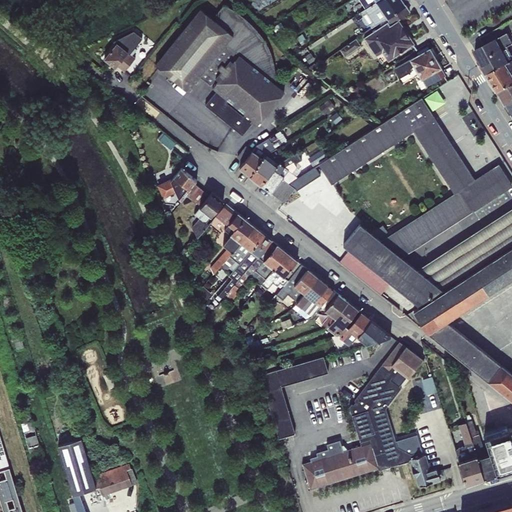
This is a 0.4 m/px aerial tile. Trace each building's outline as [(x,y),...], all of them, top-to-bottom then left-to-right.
[(377,0),(376,1),(387,17),(405,4),(402,0),(377,0)] [(371,27),(387,17),(376,1),(366,8),(361,11),(371,27)] [(233,35),(200,76),(212,87),(218,79),(215,78),(221,71),(218,68),(222,63),(225,66),(231,59),(233,61),(239,54),(276,85),(277,82),(276,78),(276,75),(275,71),(275,68),(274,64),(273,59),(272,56),(271,52),(269,49),(268,46),(266,43),(264,39),(262,36),(260,33),(258,31),(255,27),(252,25),(248,21),(245,18),(243,16),(239,13),(236,11),(233,9),(230,7),(224,4),(212,19),(233,35)] [(410,12),(405,4),(387,17),(391,23),(410,12)] [(188,91),(200,76),(233,35),(212,19),(200,9),(155,64),(169,76),(174,79),(188,91)] [(390,25),(388,22),(364,38),(376,55),(382,51),(388,60),(414,43),(398,20),(390,25)] [(134,31),(114,41),(117,43),(128,51),(117,65),(125,70),(135,57),(132,54),(137,49),(135,47),(142,38),(134,31)] [(511,40),(508,33),(474,51),(488,74),(507,63),(511,60),(511,53),(508,47),(511,44),(511,40)] [(356,38),(340,49),(345,56),(361,45),(356,38)] [(128,51),(117,43),(104,58),(115,67),(117,65),(128,51)] [(430,48),(410,59),(414,66),(421,78),(422,79),(441,67),(430,48)] [(310,52),(304,56),(309,63),(315,59),(310,52)] [(218,79),(212,87),(258,124),(284,91),(276,85),(239,54),(233,61),(231,59),(225,66),(222,63),(218,68),(221,71),(215,78),(218,79)] [(414,66),(410,59),(395,68),(400,77),(412,70),(411,67),(414,66)] [(511,70),(507,63),(488,74),(499,91),(511,83),(511,70)] [(441,67),(422,79),(421,78),(416,81),(421,89),(445,75),(441,67)] [(511,83),(499,91),(506,105),(511,101),(511,83)] [(358,89),(350,93),(359,108),(366,103),(358,89)] [(338,92),(329,98),(336,108),(345,102),(338,92)] [(318,162),(332,183),(414,130),(434,117),(421,97),(328,156),(318,162)] [(329,99),(319,106),(325,115),(335,107),(329,99)] [(337,112),(330,117),(335,124),(342,118),(337,112)] [(414,130),(454,192),(475,179),(434,117),(414,130)] [(265,156),(267,153),(282,144),(275,133),(258,144),(252,150),(262,158),(264,155),(265,156)] [(244,161),(252,150),(246,145),(237,156),(244,161)] [(312,166),(318,162),(328,156),(323,149),(308,158),(312,166)] [(239,167),(250,176),(262,158),(252,150),(244,161),(239,167)] [(297,152),(279,163),(277,165),(274,168),(284,176),(289,170),(292,172),(297,167),(295,163),(302,159),(297,152)] [(265,156),(277,165),(279,163),(267,153),(265,156)] [(261,185),(274,168),(277,165),(265,156),(264,155),(262,158),(250,176),(261,185)] [(381,240),(402,257),(511,185),(511,184),(498,164),(475,179),(454,192),(381,240)] [(181,167),(174,176),(189,188),(196,180),(181,167)] [(284,176),(282,178),(289,183),(299,177),(296,175),(302,170),(297,167),(292,172),(289,170),(284,176)] [(271,192),(282,178),(284,176),(274,168),(261,185),(271,192)] [(299,177),(289,183),(295,188),(301,189),(318,178),(312,168),(299,177)] [(174,176),(171,180),(176,191),(181,201),(187,195),(190,191),(189,188),(174,176)] [(295,188),(289,183),(282,178),(271,192),(284,202),(295,188)] [(176,191),(171,180),(157,184),(163,197),(176,191)] [(190,191),(187,195),(199,204),(208,194),(195,184),(190,191)] [(212,192),(200,207),(211,216),(223,201),(212,192)] [(229,224),(237,213),(226,203),(216,216),(227,226),(224,229),(230,234),(235,229),(229,224)] [(444,290),(511,246),(511,206),(417,268),(444,290)] [(211,216),(200,207),(194,213),(199,217),(192,226),(197,237),(209,224),(207,221),(211,216)] [(230,234),(241,242),(254,226),(237,213),(229,224),(235,229),(230,234)] [(360,223),(343,244),(420,305),(444,290),(417,268),(402,257),(381,240),(360,223)] [(264,234),(254,226),(241,242),(251,250),(264,234)] [(221,265),(241,242),(230,234),(223,244),(228,248),(211,267),(214,273),(221,265)] [(272,240),(264,234),(251,250),(258,256),(272,240)] [(263,260),(277,244),(272,240),(258,256),(251,250),(234,270),(236,271),(224,285),(222,284),(213,295),(216,297),(220,292),(231,302),(251,278),(249,276),(256,268),(263,260)] [(251,250),(241,242),(221,265),(227,270),(229,267),(233,271),(234,270),(251,250)] [(287,252),(277,244),(263,260),(273,268),(287,252)] [(511,246),(444,290),(420,305),(413,310),(428,332),(446,320),(511,277),(511,246)] [(349,251),(341,261),(382,294),(391,284),(349,251)] [(297,260),(287,252),(273,268),(274,268),(284,276),(297,260)] [(260,285),(261,283),(274,268),(273,268),(263,260),(256,268),(249,276),(251,278),(260,285)] [(307,268),(297,260),(284,276),(274,268),(261,283),(267,288),(273,281),(281,288),(272,299),(275,302),(283,292),(282,291),(287,285),(292,289),(295,285),(294,284),(307,268)] [(317,277),(307,268),(294,284),(295,285),(304,293),(317,277)] [(213,274),(208,270),(203,276),(208,280),(213,274)] [(327,284),(317,277),(304,293),(314,301),(327,284)] [(334,289),(327,284),(314,301),(304,293),(292,307),(306,319),(312,316),(320,306),(334,289)] [(292,307),(304,293),(295,285),(292,289),(283,300),(292,307)] [(338,293),(334,289),(320,306),(325,310),(338,293)] [(348,301),(338,293),(325,310),(330,314),(335,318),(348,301)] [(335,318),(327,328),(339,338),(348,327),(346,325),(358,309),(348,301),(335,318)] [(346,325),(348,327),(361,311),(358,309),(346,325)] [(371,319),(361,311),(348,327),(358,336),(366,325),(371,319)] [(335,318),(330,314),(322,324),(327,328),(335,318)] [(511,372),(446,320),(428,332),(511,400),(511,372)] [(371,330),(366,325),(358,336),(363,340),(371,330)] [(349,345),(358,336),(348,327),(339,338),(349,345)] [(218,331),(214,336),(218,340),(223,336),(218,331)] [(252,335),(245,338),(248,343),(254,340),(252,335)] [(21,337),(14,339),(17,349),(24,347),(21,337)] [(366,405),(393,398),(401,386),(392,379),(399,369),(409,377),(422,359),(409,376),(393,364),(389,370),(382,365),(399,342),(406,346),(400,341),(399,341),(361,391),(366,405)] [(399,342),(382,365),(389,370),(393,364),(392,363),(406,346),(399,342)] [(409,376),(422,359),(406,346),(392,363),(393,364),(409,376)] [(406,346),(422,359),(422,358),(406,346)] [(262,363),(274,359),(274,358),(271,352),(260,357),(261,362),(262,363)] [(285,398),(281,386),(328,372),(323,355),(260,374),(273,417),(279,415),(275,401),(285,398)] [(274,358),(274,359),(262,363),(261,362),(256,364),(258,371),(277,365),(274,358)] [(424,378),(429,393),(438,390),(434,375),(424,378)] [(61,380),(55,382),(63,406),(69,405),(61,380)] [(350,409),(366,405),(361,391),(349,406),(350,409)] [(279,415),(273,417),(279,437),(295,433),(285,398),(275,401),(279,415)] [(386,408),(393,398),(366,405),(380,451),(390,457),(394,465),(411,460),(418,486),(439,480),(436,466),(429,468),(425,453),(421,454),(420,451),(412,453),(397,446),(386,408)] [(350,409),(352,415),(367,410),(366,405),(350,409)] [(366,405),(367,410),(380,451),(366,405)] [(302,463),(310,489),(317,487),(328,483),(378,467),(374,453),(380,451),(367,410),(352,415),(361,445),(321,457),(318,447),(307,450),(310,460),(302,463)] [(25,421),(21,423),(30,454),(42,450),(30,413),(23,415),(25,421)] [(91,420),(84,424),(85,428),(93,425),(91,420)] [(477,457),(486,455),(478,429),(475,430),(472,420),(466,421),(477,455),(477,457)] [(455,449),(458,461),(477,455),(466,421),(458,424),(465,446),(462,445),(459,447),(458,449),(455,449)] [(489,449),(490,453),(511,446),(511,438),(509,429),(507,425),(503,430),(507,443),(489,449)] [(0,498),(4,511),(22,511),(5,454),(2,446),(0,438),(0,498)] [(78,511),(85,511),(79,493),(96,488),(92,475),(81,438),(59,445),(66,470),(68,478),(73,494),(75,502),(78,511)] [(511,446),(490,453),(496,474),(511,468),(511,446)] [(49,451),(42,453),(50,479),(57,477),(49,451)] [(379,470),(394,465),(390,457),(380,451),(374,453),(378,467),(379,470)] [(477,457),(484,478),(496,474),(490,453),(486,455),(477,457)] [(477,455),(458,461),(466,483),(484,478),(477,457),(477,455)] [(129,463),(92,475),(96,488),(100,486),(103,495),(132,485),(138,483),(132,468),(131,468),(129,463)] [(78,511),(75,502),(68,504),(70,511),(78,511)]
